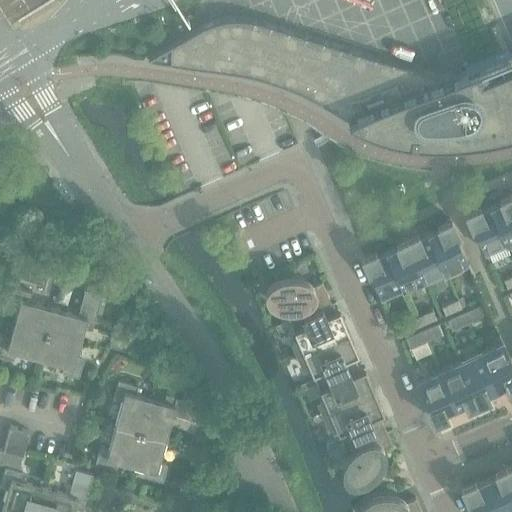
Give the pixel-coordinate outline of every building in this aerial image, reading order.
[(360,52),(284,27),(255,19),(249,18),(243,18),(237,17),(231,18),(225,18),(218,19),(213,21),(207,23),(201,26),(148,60),(250,77),(278,85),(289,90),(295,92),(301,95),(312,100),(317,103),(328,110),(348,123),(365,131),(389,140),(395,142),(401,144),(407,145),(413,146),(420,147),(426,147),(438,148),(445,148),(460,147),(468,146),(477,145),(486,144),(495,143),(504,141),(511,139),(511,59),(509,53),(463,73),(447,75),(436,74),(432,73),(401,65),(360,52)] [(506,240),(511,237),(511,195),(510,192),(504,195),(506,198),(491,205),(506,240)] [(484,249),(506,240),(491,205),(476,211),(475,207),(467,210),(484,249)] [(444,266),(466,257),(450,218),(442,221),(444,225),(429,231),(444,266)] [(424,276),(444,266),(429,231),(415,238),(413,234),(407,237),(424,276)] [(403,285),(424,276),(407,237),(400,239),(402,243),(387,249),(403,285)] [(381,294),(403,285),(387,249),(373,256),(371,252),(364,255),(381,294)] [(507,287),(511,284),(511,274),(503,278),(507,287)] [(298,276),(296,275),(291,275),(287,276),(283,276),(279,277),(277,278),(275,279),(274,280),(272,282),(270,284),(268,286),(267,288),(266,290),(266,293),(267,295),(269,297),(270,299),(272,301),(274,302),(276,304),(278,304),(281,305),(283,305),(289,318),(290,321),(332,303),(322,280),(307,286),(303,277),(300,276),(298,276)] [(29,300),(32,293),(15,288),(10,307),(18,309),(14,323),(47,333),(54,307),(29,300)] [(92,330),(102,295),(85,290),(78,314),(54,307),(47,333),(81,342),(85,328),(92,330)] [(445,314),(462,307),(458,298),(441,305),(445,314)] [(341,313),(337,315),(332,303),(290,321),(289,318),(282,321),(284,324),(285,327),(291,324),(297,338),(294,339),(295,343),(295,346),(296,350),(298,353),(347,332),(342,321),(344,320),(341,313)] [(468,321),(484,314),(481,305),(464,312),(468,321)] [(420,325),(436,318),(432,309),(416,316),(420,325)] [(452,328),(468,321),(464,312),(448,319),(452,328)] [(404,332),(420,325),(416,316),(400,323),(404,332)] [(285,327),(284,324),(282,321),(275,324),(277,330),(285,327)] [(40,357),(47,333),(14,323),(10,337),(2,335),(0,342),(0,354),(13,359),(16,350),(40,357)] [(426,339),(443,332),(439,323),(422,330),(426,339)] [(410,346),(426,339),(422,330),(406,337),(410,346)] [(353,341),(351,342),(347,332),(298,353),(299,356),(303,362),(305,365),(308,363),(314,377),(316,380),(357,362),(352,350),(356,348),(353,341)] [(77,356),(81,342),(47,333),(40,357),(64,364),(62,373),(79,377),(84,358),(77,356)] [(511,362),(504,343),(482,352),(497,388),(507,383),(509,388),(511,387),(511,362)] [(482,394),(497,388),(482,352),(461,361),(477,400),(484,398),(482,394)] [(471,403),(477,400),(461,361),(440,371),(455,406),(470,399),(471,403)] [(366,372),(362,374),(357,362),(316,380),(314,377),(307,380),(309,383),(310,386),(317,383),(323,396),(319,398),(320,402),(321,405),(322,408),(323,411),(372,390),(367,380),(369,379),(366,372)] [(440,412),(455,406),(440,371),(418,380),(435,419),(442,416),(440,412)] [(136,392),(138,386),(119,380),(114,397),(122,399),(116,423),(141,431),(150,397),(136,392)] [(310,386),(309,383),(307,380),(300,383),(303,389),(310,386)] [(378,400),(376,401),(372,390),(323,411),(324,414),(326,417),(328,420),(330,423),(334,422),(340,436),(341,439),(383,421),(377,408),(381,407),(378,400)] [(197,420),(202,404),(166,394),(164,401),(150,397),(141,431),(166,438),(173,414),(197,420)] [(378,450),(392,444),(383,421),(341,439),(340,436),(333,439),(334,442),(335,444),(342,441),(348,454),(346,456),(345,457),(344,458),(343,460),(342,462),(342,464),(342,466),(342,467),(342,469),(343,471),(343,472),(344,474),(346,476),(347,476),(349,478),(350,478),(353,479),(355,479),(357,479),(361,478),(363,477),(365,477),(368,475),(370,474),(373,471),(375,469),(378,466),(380,463),(382,459),(378,450)] [(132,464),(141,431),(116,423),(115,427),(109,448),(101,446),(97,463),(116,468),(118,460),(132,464)] [(22,454),(28,431),(10,426),(3,450),(21,455),(21,454),(22,454)] [(160,462),(166,438),(141,431),(132,464),(146,468),(144,476),(163,481),(168,464),(160,462)] [(335,444),(334,442),(333,439),(326,442),(328,448),(335,444)] [(188,444),(184,457),(201,462),(205,449),(188,444)] [(21,455),(3,450),(0,448),(0,461),(18,466),(22,454),(21,454),(21,455)] [(500,511),(507,511),(511,510),(511,480),(506,466),(500,469),(501,473),(487,479),(500,511)] [(20,480),(22,473),(6,468),(1,487),(8,489),(4,504),(34,511),(37,511),(45,487),(20,480)] [(82,510),(92,474),(76,470),(68,494),(45,487),(37,511),(74,511),(76,508),(82,510)] [(474,511),(500,511),(487,479),(472,485),(471,482),(463,485),(474,511)] [(393,493),(390,492),(388,492),(385,492),(382,492),(370,495),(368,496),(367,496),(364,498),(363,500),(362,501),(361,503),(360,506),(360,508),(360,509),(360,510),(361,511),(422,511),(415,497),(401,503),(397,494),(393,493)]
